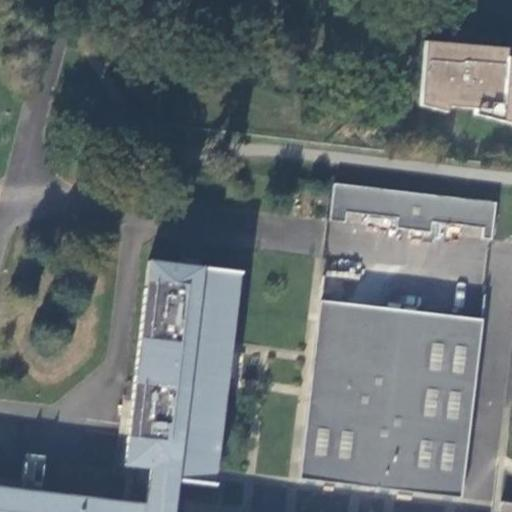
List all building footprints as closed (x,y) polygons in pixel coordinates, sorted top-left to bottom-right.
[(453,107),(474,110),(486,113),(487,104),(499,105),(504,58),(505,48),(470,45),(424,41),(419,106),(445,114),(446,106),(453,107)] [(511,58),(504,58),(499,105),(487,104),(486,113),(474,110),(473,116),(511,126),(511,58)] [(332,184),(327,221),(343,223),(345,213),(395,219),(394,229),(429,233),(430,224),(480,230),(479,240),(489,241),(494,204),(332,184)] [(511,511),(511,503),(497,502),(495,511),(180,511),(183,496),(172,495),(174,477),(215,482),(215,479),(214,479),(239,275),(241,275),(242,273),(180,265),(147,261),(123,465),(126,465),(121,501),(39,491),(18,489),(0,486),(0,511),(511,511)] [(318,298),(315,318),(477,338),(479,318),(318,298)] [(315,318),(296,476),(457,496),(477,338),(315,318)] [(20,474),(18,489),(39,491),(42,463),(22,460),(20,474)]
